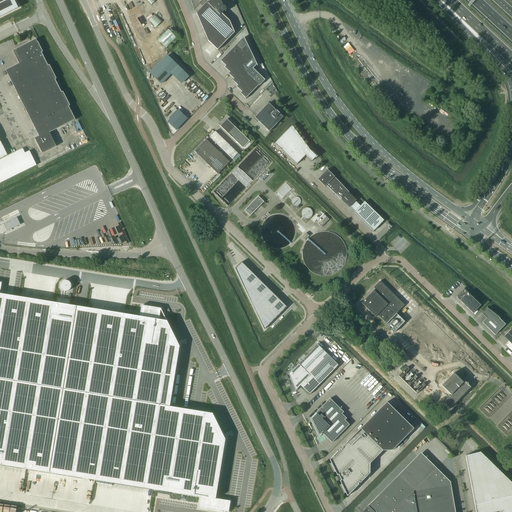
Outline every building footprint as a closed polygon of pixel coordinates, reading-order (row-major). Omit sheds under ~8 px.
[(218,50),(234,33),(230,21),(222,14),(224,12),(227,10),(225,6),(223,7),(220,0),(209,0),(210,1),(209,2),(208,1),(196,13),(208,41),(218,50)] [(161,21),(155,15),(149,20),(155,27),(161,21)] [(168,29),(158,40),(166,48),(176,38),(173,34),(175,32),(170,28),(169,30),(168,29)] [(221,61),(226,66),(224,67),(225,68),(230,72),(228,74),(229,74),(234,79),(232,80),(233,81),(238,86),(236,87),(237,87),(242,92),(240,93),(240,94),(241,94),(246,99),(245,99),(246,99),(259,85),(259,86),(265,80),(253,68),(257,65),(257,66),(258,66),(244,38),(243,38),(220,61),(221,61)] [(6,70),(19,98),(33,124),(39,137),(35,139),(42,153),(56,146),(49,133),(75,120),(68,106),(70,106),(63,92),(62,93),(55,80),(56,79),(49,65),(48,66),(41,53),(43,52),(36,39),(30,42),(31,44),(28,45),(27,43),(13,51),(18,62),(19,61),(20,63),(6,70)] [(181,83),(188,76),(167,56),(150,73),(161,84),(171,73),(181,83)] [(254,118),(258,121),(269,132),(283,117),(280,114),(280,113),(279,113),(277,111),(277,110),(276,110),(269,103),(254,118)] [(187,119),(178,110),(167,122),(176,130),(187,119)] [(220,126),(228,134),(235,127),(227,119),(220,126)] [(292,125),(275,143),(296,164),(306,155),(312,161),(316,156),(310,150),(292,125)] [(228,134),(236,141),(243,134),(235,127),(228,134)] [(209,137),(215,142),(221,137),(215,131),(209,137)] [(243,134),(236,141),(243,148),(250,141),(243,134)] [(221,137),(215,142),(221,148),(226,142),(221,137)] [(229,162),(206,139),(194,151),(218,174),(229,162)] [(226,142),(221,148),(227,153),(232,148),(226,142)] [(232,148),(227,153),(232,159),(238,153),(232,148)] [(0,182),(36,165),(29,151),(25,153),(22,149),(0,159),(0,182)] [(327,169),(317,179),(325,186),(326,185),(349,207),(356,200),(354,199),(354,198),(353,197),(352,196),(351,195),(350,194),(349,193),(349,192),(347,191),(346,190),(345,189),(345,188),(344,187),(343,187),(342,186),(342,185),(341,185),(340,184),(339,183),(339,182),(338,181),(336,180),(336,179),(335,178),(334,177),(327,169)] [(258,196),(244,210),(250,216),(264,202),(258,196)] [(293,204),(293,205),(294,205),(295,206),(296,206),(297,206),(298,206),(298,205),(299,205),(300,204),(300,203),(301,202),(301,201),(300,200),(300,199),(299,198),(298,197),(297,197),(296,197),(295,197),(294,197),(293,198),(292,199),(292,200),(292,201),(292,202),(292,203),(292,204),(293,204)] [(313,214),(313,213),(313,212),(312,211),(312,210),(311,210),(311,209),(310,208),(309,208),(308,208),(307,208),(306,208),(305,208),(304,208),(303,209),(303,210),(302,210),(302,211),(301,212),(301,213),(301,214),(302,215),(302,216),(303,217),(304,218),(305,218),(306,219),(307,219),(308,219),(309,218),(310,218),(311,217),(312,216),(312,215),(313,214)] [(324,215),(316,222),(321,227),(329,219),(324,215)] [(7,231),(18,226),(14,218),(3,224),(7,231)] [(241,262),(235,268),(264,329),(286,307),(241,262)] [(375,289),(361,303),(375,317),(377,315),(386,324),(404,305),(380,281),(373,288),(375,289)] [(0,464),(201,497),(199,508),(224,511),(227,511),(230,501),(215,499),(225,439),(212,414),(170,407),(179,346),(167,321),(158,320),(160,309),(142,306),(140,317),(69,305),(70,299),(57,297),(56,303),(0,293),(0,289),(1,283),(0,282),(0,464)] [(473,313),(481,305),(472,297),(464,289),(456,297),(464,305),(473,313)] [(499,318),(500,318),(488,308),(482,314),(487,318),(482,323),(495,335),(506,324),(499,318)] [(309,395),(339,365),(317,344),(298,364),(288,374),(296,390),(300,386),(309,395)] [(398,376),(416,394),(417,394),(425,385),(423,383),(415,392),(409,386),(417,377),(415,375),(407,384),(400,378),(409,369),(407,367),(398,376)] [(450,395),(443,402),(450,409),(471,387),(464,381),(463,382),(453,373),(441,386),(450,395)] [(332,443),(349,425),(345,420),(346,418),(342,414),(344,412),(330,398),(312,417),(312,418),(311,419),(317,431),(316,432),(319,437),(322,434),(332,443)] [(392,450),(414,429),(387,402),(342,447),(343,448),(341,450),(340,449),(338,452),(337,451),(332,457),(330,460),(331,464),(330,464),(335,472),(337,475),(338,475),(341,480),(340,481),(341,484),(341,485),(345,493),(347,496),(350,493),(350,494),(356,488),(356,487),(359,484),(358,484),(359,482),(360,483),(370,473),(370,464),(383,451),(392,450)] [(475,511),(495,511),(496,511),(503,510),(503,511),(511,511),(511,483),(480,452),(465,456),(475,511)] [(436,468),(433,472),(417,456),(417,457),(398,475),(397,476),(396,478),(378,496),(368,506),(366,508),(365,509),(362,511),(455,511),(455,509),(454,507),(450,482),(449,481),(448,480),(436,468)]
